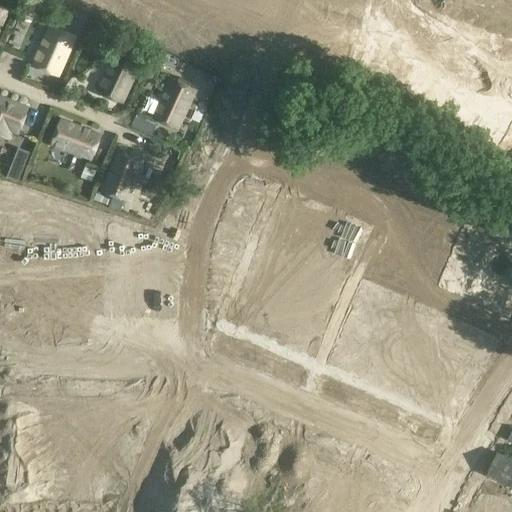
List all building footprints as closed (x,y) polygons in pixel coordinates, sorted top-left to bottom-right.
[(176,24),(202,6),(198,0),(181,0),(167,10),(176,24)] [(324,0),(316,24),(331,29),(341,0),(324,0)] [(385,44),(394,9),(367,2),(358,37),(385,44)] [(500,28),(504,16),(464,4),(460,16),(500,28)] [(0,6),(0,28),(8,10),(0,6)] [(262,46),(277,50),(287,12),(272,8),(262,46)] [(429,52),(439,16),(412,9),(403,45),(429,52)] [(51,27),(35,64),(59,74),(75,37),(51,27)] [(246,47),(258,51),(262,39),(249,35),(246,47)] [(234,45),(229,57),(256,70),(262,58),(234,45)] [(116,54),(99,91),(123,102),(140,65),(116,54)] [(364,70),(376,78),(386,63),(374,55),(364,70)] [(173,80),(156,117),(179,128),(196,91),(173,80)] [(498,131),(511,96),(489,87),(475,122),(498,131)] [(0,125),(17,132),(27,106),(0,95),(0,125)] [(229,101),(226,109),(244,115),(247,107),(229,101)] [(99,134),(62,120),(52,144),(90,159),(99,134)] [(349,164),(365,170),(379,130),(363,125),(349,164)] [(128,199),(142,161),(118,152),(104,190),(128,199)] [(8,174),(18,178),(24,164),(14,160),(8,174)] [(96,170),(85,166),(81,178),(92,182),(96,170)] [(258,210),(272,179),(257,172),(243,203),(258,210)] [(280,216),(292,222),(306,190),(294,184),(280,216)] [(50,246),(60,248),(65,227),(55,225),(50,246)] [(149,243),(174,252),(178,242),(153,232),(149,243)] [(473,337),(495,344),(506,311),(502,302),(504,296),(494,279),(472,271),(462,252),(449,248),(443,251),(426,245),(422,238),(404,232),(381,297),(397,303),(408,272),(415,286),(412,296),(416,305),(424,308),(428,314),(448,303),(481,314),(473,337)] [(0,255),(9,258),(12,246),(0,242),(0,255)] [(259,270),(263,259),(226,246),(222,257),(259,270)] [(269,296),(273,280),(261,277),(257,293),(269,296)] [(57,292),(75,296),(78,283),(60,279),(57,292)] [(355,327),(366,312),(347,299),(336,314),(355,327)] [(243,334),(248,320),(210,309),(206,323),(243,334)] [(80,324),(81,311),(65,310),(65,323),(80,324)] [(166,328),(167,314),(126,310),(125,324),(166,328)] [(413,359),(424,336),(404,327),(393,349),(413,359)] [(80,344),(81,330),(42,328),(41,342),(80,344)] [(260,329),(256,342),(288,350),(292,337),(260,329)] [(352,372),(393,393),(411,358),(369,337),(352,372)] [(54,358),(54,373),(70,373),(71,358),(54,358)] [(165,378),(168,365),(133,358),(130,371),(165,378)] [(213,370),(210,383),(250,391),(253,378),(213,370)] [(4,392),(3,417),(12,417),(45,419),(47,383),(24,381),(23,394),(13,393),(6,393),(6,392),(4,392)] [(95,458),(95,461),(113,461),(113,459),(114,435),(136,436),(138,395),(115,394),(115,393),(114,393),(112,419),(97,419),(95,458)] [(138,395),(136,436),(158,437),(156,462),(156,463),(171,464),(173,464),(174,464),(176,422),(175,422),(161,421),(162,395),(160,395),(160,396),(138,395)] [(184,418),(179,442),(185,445),(186,445),(189,439),(210,447),(226,410),(205,401),(196,423),(187,419),(184,418)] [(226,410),(210,447),(226,455),(243,417),(226,410)] [(75,412),(74,420),(88,421),(89,413),(75,412)] [(3,417),(3,418),(4,418),(4,437),(11,438),(44,439),(45,419),(12,417),(3,417)] [(243,417),(226,455),(243,462),(259,424),(243,417)] [(74,420),(74,428),(88,429),(88,421),(74,420)] [(450,421),(429,433),(438,449),(459,437),(450,421)] [(259,424),(243,462),(259,469),(276,432),(259,424)] [(276,432),(259,469),(280,478),(277,484),(286,488),(297,467),(287,463),(296,441),(276,432)] [(4,437),(3,458),(9,458),(43,459),(44,439),(11,438),(4,437)] [(73,453),(73,461),(87,461),(87,454),(73,453)] [(497,455),(488,475),(511,485),(511,461),(510,461),(497,455)] [(3,458),(2,478),(8,478),(42,480),(43,459),(9,458),(3,458)] [(312,458),(308,465),(320,471),(324,464),(312,458)] [(73,461),(72,469),(86,469),(87,461),(73,461)] [(200,493),(226,492),(225,464),(199,465),(200,493)] [(362,471),(352,489),(386,508),(387,509),(398,491),(399,491),(400,490),(397,488),(362,469),(361,470),(362,471)] [(303,473),(299,480),(311,487),(315,480),(303,473)] [(0,488),(0,501),(6,502),(29,503),(28,511),(52,511),(53,504),(41,503),(42,480),(8,478),(2,478),(1,488),(0,488)] [(49,503),(78,496),(74,479),(45,486),(49,503)] [(299,480),(295,487),(307,494),(311,487),(299,480)] [(145,497),(166,498),(166,490),(146,489),(145,497)] [(352,489),(343,505),(355,511),(385,511),(387,509),(386,508),(352,489)] [(494,511),(474,503),(470,511),(511,511),(511,504),(509,503),(504,511),(494,511)]
